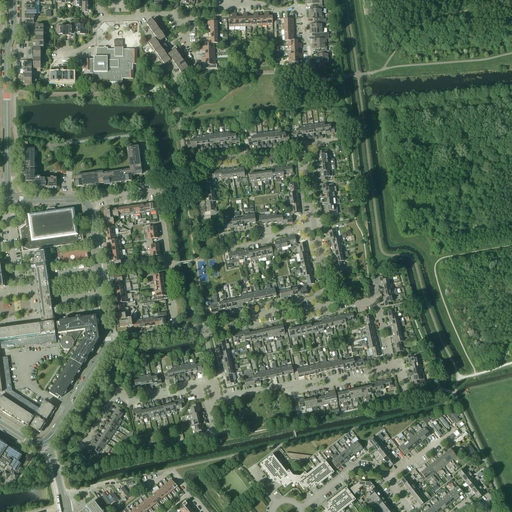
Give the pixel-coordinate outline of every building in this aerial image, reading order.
[(86,2),(82,2),(82,8),(82,12),(88,12),(88,11),(91,11),(91,2),(90,0),(87,0),(87,2),(86,2)] [(26,5),(26,14),(35,14),(36,14),(36,9),(35,9),(35,5),(26,5)] [(309,9),(309,14),(323,14),(323,6),(315,6),(315,9),(309,9)] [(35,14),(26,14),(25,14),(25,23),(34,23),(34,20),(35,20),(35,14)] [(146,24),(153,33),(160,28),(153,19),(152,20),(151,18),(147,20),(148,23),(146,24)] [(309,24),(309,29),(323,28),(323,23),(329,22),(329,21),(314,21),(315,24),(309,24)] [(74,33),(78,33),(78,34),(86,34),(86,28),(83,28),(83,25),(79,25),(79,24),(77,24),(77,25),(74,25),(74,26),(74,33)] [(33,47),(33,69),(36,69),(36,72),(41,72),(40,69),(42,69),(42,47),(45,47),(45,25),(35,25),(35,29),(33,29),(33,33),(35,33),(35,40),(33,40),(33,43),(35,43),(35,47),(33,47)] [(66,36),(66,26),(61,26),(61,25),(60,25),(60,26),(57,26),(57,35),(60,35),(60,36),(66,36)] [(74,34),(74,33),(74,26),(71,26),(71,25),(70,25),(70,26),(66,26),(66,36),(71,36),(71,35),(74,34)] [(165,38),(166,37),(160,28),(153,33),(159,42),(161,41),(163,43),(167,40),(165,38)] [(326,43),(326,39),(329,39),(329,36),(315,36),(315,39),(312,39),(312,44),(326,43)] [(161,47),(158,43),(154,38),(147,43),(160,61),(167,56),(164,52),(167,49),(164,45),(161,47)] [(114,43),(114,46),(114,49),(108,50),(108,48),(96,48),(96,59),(85,59),(85,70),(89,70),(89,74),(93,74),(93,85),(108,84),(108,82),(111,82),(111,84),(115,84),(115,82),(122,82),(122,79),(133,79),(133,71),(132,68),(134,68),(134,64),(137,64),(137,49),(123,49),(123,46),(123,43),(114,43)] [(184,75),(191,71),(188,67),(188,68),(175,50),(177,49),(175,46),(170,50),(171,53),(168,55),(181,73),(182,72),(184,75)] [(170,61),(167,56),(160,61),(163,66),(164,65),(166,67),(170,65),(168,62),(170,61)] [(302,56),(289,57),(289,62),(287,62),(287,66),(298,66),(298,59),(302,59),(302,56)] [(73,82),(73,73),(69,73),(69,71),(66,71),(66,73),(58,73),(58,71),(55,71),(55,73),(51,73),(51,76),(48,76),(48,81),(51,81),(51,82),(73,82)] [(325,132),(325,134),(335,133),(334,127),(331,127),(330,125),(325,126),(324,126),(325,132)] [(303,137),(303,134),(303,135),(302,129),(301,129),(296,129),(296,131),(293,132),(294,138),(303,137)] [(280,139),(280,142),(289,141),(289,134),(285,135),(285,133),(279,133),(280,139)] [(236,134),(230,135),(230,141),(230,143),(240,142),(239,136),(236,136),(236,134)] [(258,145),(258,142),(257,142),(257,136),(256,136),(251,137),(251,139),(248,140),(249,146),(258,145)] [(196,139),(195,139),(190,140),(190,142),(187,142),(188,149),(197,148),(197,145),(196,145),(196,139)] [(126,145),(130,170),(131,176),(142,174),(138,146),(132,147),(132,145),(131,144),(126,145)] [(24,154),(24,157),(25,157),(25,158),(34,158),(34,146),(26,146),(26,149),(26,151),(23,151),(23,152),(24,152),(24,154)] [(319,161),(322,161),(322,160),(328,160),(327,159),(334,158),(329,152),(330,153),(328,153),(328,150),(318,152),(319,161)] [(35,170),(34,158),(25,158),(25,163),(24,163),(24,166),(25,166),(25,168),(23,168),(23,169),(26,169),(26,170),(35,170)] [(291,175),(294,175),(294,173),(293,173),(292,166),(285,167),(286,174),(290,173),(291,175)] [(279,177),(278,168),(271,169),(271,171),(272,177),(273,177),(279,177)] [(26,182),(34,182),(34,178),(35,178),(35,170),(26,170),(25,171),(25,174),(24,174),(24,176),(25,176),(25,178),(23,178),(23,180),(26,180),(26,182)] [(132,181),(131,176),(130,170),(117,171),(118,183),(132,181)] [(117,171),(103,173),(102,173),(104,183),(104,185),(118,183),(117,171)] [(323,172),(323,171),(320,172),(322,181),(328,180),(328,177),(332,176),(332,171),(329,171),(323,172)] [(90,185),(104,183),(102,173),(103,173),(103,172),(88,174),(90,185)] [(90,185),(88,174),(75,176),(76,187),(90,185)] [(37,178),(35,178),(34,178),(34,182),(34,187),(47,187),(47,178),(40,178),(40,177),(37,177),(37,178)] [(51,178),(47,178),(47,187),(59,187),(59,179),(56,179),(56,178),(53,178),(53,177),(51,177),(51,178)] [(204,181),(205,189),(212,188),(211,183),(213,183),(214,181),(211,179),(211,181),(204,181)] [(290,192),(297,191),(296,183),(290,184),(289,183),(287,183),(288,186),(290,186),(290,192)] [(332,193),(334,193),(336,192),(335,187),(333,187),(333,184),(322,185),(323,195),(326,194),(332,193)] [(212,190),(212,188),(205,189),(206,196),(214,195),(213,189),(212,190)] [(297,191),(290,192),(291,193),(289,193),(290,199),(298,198),(297,191)] [(215,201),(214,195),(206,196),(207,204),(213,203),(213,201),(215,201)] [(298,198),(290,199),(290,205),(292,205),(292,206),(299,205),(298,198)] [(214,208),(213,203),(207,204),(208,211),(214,211),(215,212),(217,212),(216,208),(214,208)] [(299,205),(292,206),(293,212),(291,212),(290,213),(292,215),(293,214),(300,213),(299,205)] [(337,213),(336,205),(333,205),(327,205),(325,205),(326,215),(337,213)] [(20,229),(21,236),(21,239),(22,239),(23,244),(22,244),(22,245),(23,252),(40,249),(53,247),(55,248),(57,247),(58,246),(78,243),(83,240),(82,231),(76,229),(75,221),(79,218),(78,211),(73,209),(57,212),(54,208),(47,209),(45,213),(29,215),(25,218),(26,225),(20,229)] [(113,217),(118,217),(117,208),(109,209),(109,211),(104,211),(106,225),(114,224),(113,217)] [(236,219),(238,227),(245,227),(244,224),(243,218),(236,219)] [(231,228),(230,222),(225,222),(225,220),(221,221),(221,223),(223,223),(224,229),(231,228)] [(147,231),(147,234),(157,233),(156,227),(151,228),(150,225),(144,226),(145,231),(147,231)] [(328,231),(330,238),(336,237),(335,232),(337,231),(336,228),(334,228),(335,230),(328,231)] [(146,237),(146,243),(152,242),(152,239),(158,238),(157,233),(147,234),(148,237),(146,237)] [(295,236),(288,238),(289,245),(294,243),(294,245),(296,246),(297,244),(296,243),(295,236)] [(331,245),(340,243),(339,238),(337,239),(336,237),(330,238),(331,245)] [(287,245),(289,245),(288,238),(281,239),(283,248),(288,247),(287,245)] [(276,249),(283,248),(281,239),(274,241),(276,249)] [(149,248),(149,251),(159,250),(158,244),(153,245),(152,242),(146,243),(147,248),(149,248)] [(299,244),(297,244),(296,246),(297,247),(299,247),(300,251),(307,250),(305,243),(299,244)] [(331,245),(333,251),(341,250),(340,243),(331,245)] [(266,262),(268,261),(265,249),(260,250),(262,258),(266,257),(266,262)] [(160,255),(159,250),(149,251),(150,254),(148,255),(149,260),(155,259),(154,256),(160,255)] [(249,252),(249,250),(242,251),(243,260),(250,258),(249,252)] [(300,258),(308,257),(307,250),(300,251),(300,253),(299,254),(300,258)] [(334,258),(342,256),(341,250),(333,251),(334,258)] [(239,261),(243,260),(242,251),(235,253),(237,262),(239,262),(239,261)] [(255,264),(257,264),(254,251),(249,252),(250,258),(250,261),(254,260),(255,264)] [(34,254),(32,254),(33,259),(30,259),(30,260),(31,264),(33,264),(35,264),(39,288),(49,286),(45,258),(47,257),(46,252),(44,253),(44,252),(34,254)] [(237,262),(235,253),(228,254),(229,261),(228,261),(228,263),(232,262),(232,260),(233,260),(233,263),(237,262)] [(334,258),(336,265),(342,263),(342,261),(344,261),(342,256),(334,258)] [(300,258),(301,265),(310,263),(308,257),(300,258)] [(301,265),(303,272),(311,270),(310,263),(301,265)] [(336,265),(337,272),(344,270),(344,272),(346,271),(345,268),(343,268),(342,263),(336,265)] [(313,277),(311,270),(303,272),(304,277),(305,276),(306,278),(313,277)] [(153,278),(153,281),(163,279),(162,274),(157,275),(157,272),(150,272),(151,278),(153,278)] [(381,287),(383,286),(389,285),(389,284),(388,279),(386,279),(385,276),(379,277),(381,287)] [(305,283),(304,285),(307,286),(307,285),(314,284),(313,277),(306,278),(307,283),(305,283)] [(270,298),(276,296),(274,288),(270,289),(269,284),(268,285),(270,298)] [(392,284),(389,284),(389,285),(383,286),(384,289),(381,289),(378,289),(378,292),(381,292),(384,291),(393,290),(393,289),(392,284)] [(259,300),(265,299),(263,290),(259,291),(258,287),(256,287),(259,300)] [(297,288),(292,289),(294,297),(301,296),(299,289),(297,289),(297,288)] [(292,289),(286,290),(288,299),(294,297),(292,289)] [(384,291),(386,297),(392,296),(397,295),(396,289),(393,289),(393,290),(384,291)] [(43,321),(53,320),(53,319),(53,316),(49,290),(39,292),(43,317),(43,321)] [(153,295),(154,300),(163,299),(162,296),(165,296),(165,290),(155,292),(155,295),(153,295)] [(281,300),(288,299),(286,290),(279,292),(281,300)] [(393,302),(392,296),(386,297),(383,297),(385,306),(391,305),(391,302),(393,302)] [(241,298),(234,299),(236,308),(243,306),(242,304),(241,298)] [(236,308),(234,299),(228,301),(230,309),(236,308)] [(223,311),(230,309),(228,301),(221,302),(223,311)] [(125,310),(124,303),(124,302),(118,303),(115,303),(116,311),(125,310)] [(211,313),(217,312),(215,305),(212,306),(212,304),(208,305),(209,307),(210,307),(211,313)] [(387,312),(388,317),(395,316),(394,312),(396,312),(395,308),(393,309),(394,310),(387,312)] [(126,318),(125,310),(116,311),(117,319),(126,318)] [(354,319),(354,318),(353,313),(346,314),(348,321),(352,320),(352,322),(356,321),(356,319),(354,319)] [(365,319),(366,324),(373,322),(371,315),(365,317),(364,315),(362,316),(363,319),(365,319)] [(57,326),(58,334),(66,333),(67,336),(66,336),(64,337),(63,337),(62,338),(61,339),(61,340),(60,342),(60,343),(60,344),(61,346),(61,347),(62,348),(63,349),(65,349),(66,350),(67,350),(68,350),(70,349),(65,356),(66,356),(82,331),(85,330),(86,333),(85,333),(84,333),(84,334),(83,334),(83,335),(83,336),(83,337),(84,337),(84,338),(95,345),(99,339),(99,338),(96,316),(80,318),(75,318),(75,319),(68,320),(68,319),(63,320),(59,321),(60,325),(57,326)] [(336,325),(342,324),(340,316),(334,317),(336,325)] [(390,325),(398,323),(398,319),(396,319),(395,316),(388,317),(390,325)] [(133,329),(139,328),(138,319),(133,320),(132,317),(129,318),(130,326),(133,326),(133,329)] [(329,327),(336,325),(334,317),(327,318),(329,327)] [(120,327),(130,326),(129,318),(126,318),(117,319),(118,322),(119,322),(120,327)] [(323,328),(329,327),(327,318),(321,320),(322,322),(323,328)] [(0,349),(7,348),(56,342),(54,322),(0,329),(0,349)] [(366,331),(374,329),(373,322),(366,324),(366,326),(365,326),(366,331)] [(390,325),(392,332),(400,330),(398,323),(390,325)] [(306,339),(308,339),(305,326),(299,327),(301,336),(305,335),(306,339)] [(295,342),(297,341),(294,329),(288,330),(290,338),(294,337),(295,342)] [(366,331),(367,337),(376,336),(374,329),(366,331)] [(393,339),(402,338),(400,330),(392,332),(393,339)] [(245,340),(250,339),(251,339),(249,333),(250,333),(249,331),(241,332),(243,339),(244,339),(245,340)] [(238,340),(243,339),(241,332),(234,334),(235,340),(234,341),(234,343),(238,342),(238,340)] [(369,344),(377,342),(376,336),(367,337),(369,344)] [(92,352),(94,349),(93,348),(95,345),(84,338),(78,348),(88,355),(91,352),(92,352)] [(393,339),(395,347),(402,345),(401,342),(403,342),(402,338),(393,339)] [(218,344),(220,350),(226,349),(225,344),(227,344),(226,340),(224,341),(225,342),(218,344)] [(371,348),(372,350),(378,349),(377,342),(369,344),(370,349),(371,348)] [(78,348),(71,359),(82,366),(84,362),(85,363),(87,359),(86,359),(88,355),(78,348)] [(221,357),(229,355),(228,351),(227,351),(226,349),(220,350),(221,357)] [(373,357),(380,356),(378,349),(372,350),(373,355),(371,356),(372,359),(374,359),(373,357)] [(330,359),(330,362),(332,370),(338,369),(334,353),(332,354),(333,356),(333,358),(330,359)] [(338,369),(343,368),(342,362),(342,359),(338,360),(337,356),(337,355),(337,353),(334,353),(338,369)] [(409,365),(412,364),(418,363),(416,357),(414,357),(414,354),(407,356),(409,365)] [(221,357),(222,364),(231,362),(229,355),(221,357)] [(0,407),(4,410),(12,415),(20,420),(28,425),(31,421),(35,416),(39,408),(38,407),(35,406),(34,405),(29,402),(27,401),(21,397),(19,395),(15,393),(12,391),(12,390),(12,388),(11,381),(10,378),(10,372),(9,369),(8,362),(8,357),(0,358),(0,407)] [(356,360),(357,367),(364,366),(363,359),(364,359),(364,357),(360,358),(361,359),(356,360)] [(326,371),(332,370),(330,362),(326,362),(325,358),(324,358),(323,359),(326,371)] [(78,374),(80,370),(79,369),(82,366),(71,359),(64,370),(75,376),(77,373),(78,374)] [(351,369),(357,367),(356,360),(354,361),(354,359),(349,360),(351,369)] [(349,360),(342,362),(343,368),(344,370),(351,369),(349,360)] [(224,371),(232,369),(231,362),(222,364),(224,371)] [(196,371),(197,374),(206,372),(204,365),(201,366),(201,364),(195,365),(196,371)] [(276,377),(282,376),(280,367),(276,368),(275,364),(274,364),(276,377)] [(262,367),(265,380),(271,378),(269,370),(265,371),(264,366),(262,367)] [(224,371),(225,377),(232,376),(232,374),(233,373),(232,369),(224,371)] [(64,370),(57,380),(68,387),(70,383),(71,384),(73,380),(72,380),(75,376),(64,370)] [(173,370),(172,370),(167,371),(167,373),(164,374),(166,380),(175,378),(174,376),(173,370)] [(423,374),(420,374),(414,375),(412,376),(414,385),(424,382),(423,374)] [(252,378),(253,385),(261,383),(260,381),(258,375),(253,376),(253,378),(252,378)] [(152,383),(152,386),(162,384),(160,377),(157,378),(157,376),(151,377),(152,383)] [(232,376),(225,377),(227,384),(233,383),(234,384),(236,384),(235,380),(233,381),(232,376)] [(245,387),(253,385),(252,378),(246,379),(246,378),(242,378),(243,380),(244,380),(245,387)] [(391,379),(384,380),(385,387),(390,386),(390,388),(394,387),(394,385),(392,386),(391,379)] [(67,391),(66,390),(68,387),(57,380),(49,393),(58,399),(60,397),(61,398),(63,394),(64,395),(67,391)] [(140,380),(139,380),(134,381),(134,383),(131,384),(133,390),(142,388),(141,385),(140,380)] [(384,380),(377,382),(379,390),(384,389),(383,388),(385,387),(384,380)] [(370,384),(371,386),(372,392),(373,392),(379,390),(377,382),(370,384)] [(365,387),(360,388),(362,397),(365,396),(366,400),(368,400),(365,387)] [(354,390),(349,391),(350,399),(354,398),(355,403),(357,402),(354,390)] [(326,393),(326,396),(328,402),(334,400),(333,398),(336,398),(335,391),(326,393)] [(300,408),(305,407),(304,401),(304,398),(295,400),(296,406),(299,406),(300,408)] [(174,401),(175,404),(176,409),(182,408),(181,406),(185,405),(183,399),(174,401)] [(39,432),(41,433),(56,409),(54,407),(55,407),(46,402),(30,426),(39,432)] [(191,409),(192,414),(192,415),(198,413),(198,414),(200,413),(198,404),(192,405),(193,408),(191,409)] [(112,415),(114,416),(115,416),(120,419),(123,414),(121,413),(123,410),(117,407),(112,415)] [(137,418),(142,417),(143,417),(141,411),(142,411),(141,408),(132,410),(133,417),(136,416),(137,418)] [(460,421),(453,412),(448,415),(451,419),(452,418),(457,424),(460,421)] [(115,416),(114,416),(111,421),(119,425),(122,420),(120,419),(115,416)] [(449,427),(441,417),(438,419),(446,429),(449,427)] [(111,421),(108,425),(116,430),(119,425),(111,421)] [(425,426),(428,429),(437,440),(440,437),(431,426),(429,423),(425,426)] [(194,426),(195,426),(196,432),(198,431),(198,434),(205,433),(203,424),(200,424),(194,426)] [(108,425),(105,430),(113,435),(116,430),(108,425)] [(418,428),(426,438),(430,435),(424,427),(421,429),(419,427),(418,428)] [(415,434),(421,442),(426,438),(418,428),(416,429),(418,432),(415,434)] [(105,430),(102,435),(109,440),(113,435),(105,430)] [(409,435),(417,445),(421,442),(415,434),(413,436),(411,433),(409,435)] [(464,433),(454,440),(457,444),(467,436),(464,433)] [(102,435),(99,440),(106,445),(109,440),(102,435)] [(369,442),(373,446),(383,438),(382,436),(379,438),(377,435),(369,442)] [(407,441),(413,448),(417,445),(409,435),(407,436),(409,439),(407,441)] [(376,450),(384,444),(382,442),(385,440),(383,438),(373,446),(376,450)] [(0,462),(0,463),(5,467),(6,465),(8,466),(7,468),(6,471),(5,471),(2,475),(7,478),(9,475),(11,476),(11,477),(15,480),(18,475),(22,468),(19,466),(21,464),(20,463),(22,460),(20,458),(22,455),(20,454),(20,453),(11,446),(10,447),(6,445),(6,444),(0,439),(0,462)] [(103,450),(106,445),(99,440),(96,444),(96,445),(101,448),(103,450)] [(350,442),(358,452),(363,449),(356,441),(354,443),(352,440),(350,442)] [(401,441),(409,452),(413,448),(407,441),(404,443),(402,440),(401,441)] [(398,447),(404,455),(409,452),(401,441),(399,443),(401,445),(398,447)] [(348,448),(354,455),(358,452),(350,442),(348,443),(350,446),(348,448)] [(98,453),(101,448),(96,445),(96,444),(94,443),(89,451),(94,454),(96,452),(98,453)] [(467,443),(462,447),(471,458),(476,454),(467,443)] [(376,450),(380,454),(390,446),(389,444),(386,447),(384,444),(376,450)] [(383,459),(391,453),(389,450),(391,448),(390,446),(380,454),(383,459)] [(350,459),(354,455),(348,448),(345,450),(343,447),(342,448),(350,459)] [(339,454),(345,462),(350,459),(342,448),(340,450),(342,452),(339,454)] [(446,453),(452,460),(455,458),(456,459),(456,460),(457,462),(459,461),(456,457),(450,449),(446,453)] [(383,459),(386,463),(397,455),(395,453),(393,455),(391,453),(383,459)] [(449,463),(452,460),(446,453),(442,456),(451,467),(453,466),(451,464),(450,464),(449,463)] [(260,464),(267,473),(279,463),(272,454),(260,464)] [(341,465),(345,462),(339,454),(337,456),(335,454),(333,455),(341,465)] [(337,469),(341,465),(333,455),(331,457),(333,459),(331,461),(337,469)] [(386,463),(390,467),(398,461),(395,459),(398,457),(397,455),(386,463)] [(451,467),(442,456),(438,459),(444,467),(446,465),(447,466),(447,467),(449,469),(451,467)] [(444,467),(438,459),(433,463),(442,474),(444,473),(442,470),(441,469),(444,467)] [(324,460),(315,468),(325,480),(334,472),(324,460)] [(274,482),(277,480),(286,472),(279,463),(267,473),(274,482)] [(444,476),(442,474),(433,463),(429,466),(435,474),(438,471),(439,472),(439,473),(442,478),(444,476)] [(429,466),(425,469),(434,481),(436,479),(434,477),(433,477),(432,476),(435,474),(429,466)] [(458,473),(461,477),(472,469),(470,467),(468,469),(465,467),(458,473)] [(316,487),(325,480),(315,468),(307,475),(306,475),(314,484),(316,487)] [(432,482),(434,481),(425,469),(420,473),(427,480),(429,478),(430,479),(430,480),(432,482)] [(465,481),(472,475),(470,473),(473,471),(472,469),(461,477),(465,481)] [(292,482),(295,483),(296,476),(293,476),(289,470),(286,472),(277,480),(280,484),(282,483),(285,488),(292,482)] [(309,488),(314,484),(306,475),(307,475),(305,472),(299,476),(296,476),(295,483),(298,483),(304,490),(308,487),(309,488)] [(400,480),(404,485),(414,477),(412,475),(410,477),(408,474),(400,480)] [(474,478),(472,475),(465,481),(468,486),(478,478),(477,476),(474,478)] [(415,479),(414,477),(404,485),(407,489),(415,483),(413,481),(415,479)] [(480,479),(478,478),(468,486),(471,490),(479,484),(477,481),(480,479)] [(362,479),(356,484),(360,488),(363,486),(365,486),(365,480),(362,479)] [(167,483),(173,490),(176,488),(178,492),(180,490),(171,480),(167,483)] [(369,480),(365,480),(365,486),(366,486),(370,491),(375,488),(369,480)] [(176,494),(173,490),(167,483),(163,486),(169,493),(172,491),(174,495),(176,494)] [(407,489),(410,493),(420,485),(419,483),(417,485),(415,483),(407,489)] [(358,490),(360,488),(356,484),(350,489),(356,496),(360,493),(358,490)] [(481,486),(479,484),(471,490),(475,494),(485,486),(483,484),(481,486)] [(422,487),(420,485),(410,493),(414,498),(421,491),(419,489),(422,487)] [(453,485),(451,487),(459,497),(463,494),(457,486),(455,488),(453,485)] [(169,493),(163,486),(162,487),(159,489),(165,496),(168,494),(170,498),(172,497),(169,493)] [(486,488),(485,486),(475,494),(478,499),(486,492),(484,490),(486,488)] [(122,487),(120,489),(126,497),(128,495),(122,487)] [(455,501),(459,497),(451,487),(449,488),(451,491),(449,493),(455,501)] [(346,507),(355,500),(346,488),(337,495),(346,507)] [(369,499),(370,498),(378,492),(375,488),(370,491),(367,494),(369,497),(368,498),(369,499)] [(155,492),(161,500),(164,498),(166,501),(168,500),(165,496),(159,489),(155,492)] [(111,491),(108,493),(114,501),(117,499),(111,491)] [(417,502),(427,494),(426,492),(423,494),(421,491),(414,498),(417,502)] [(151,495),(157,503),(160,501),(162,504),(164,503),(161,500),(155,492),(151,495)] [(381,496),(378,492),(370,498),(373,501),(372,502),(371,502),(369,503),(370,505),(381,496)] [(455,501),(449,493),(446,495),(444,492),(442,494),(451,504),(455,501)] [(429,495),(427,494),(417,502),(420,506),(428,500),(426,497),(429,495)] [(446,507),(451,504),(442,494),(441,495),(443,498),(440,499),(446,507)] [(104,495),(101,497),(107,505),(110,503),(104,495)] [(147,499),(153,506),(156,504),(158,507),(160,506),(157,503),(151,495),(147,499)] [(339,511),(346,507),(337,495),(328,502),(330,504),(335,511),(339,511)] [(385,501),(381,496),(370,505),(372,507),(374,505),(375,504),(377,507),(385,501)] [(150,508),(153,506),(147,499),(143,502),(149,509),(150,511),(152,511),(153,511),(150,508)] [(442,511),(446,507),(440,499),(438,501),(436,499),(434,500),(442,511)] [(436,511),(440,511),(442,511),(434,500),(432,502),(434,504),(432,506),(436,511)] [(102,511),(94,501),(80,511),(102,511)] [(378,511),(388,505),(385,501),(377,507),(379,509),(378,510),(377,510),(375,511),(378,511)] [(149,509),(143,502),(139,505),(144,511),(146,511),(149,509)] [(181,511),(190,504),(190,503),(188,505),(185,502),(178,507),(181,511)]
